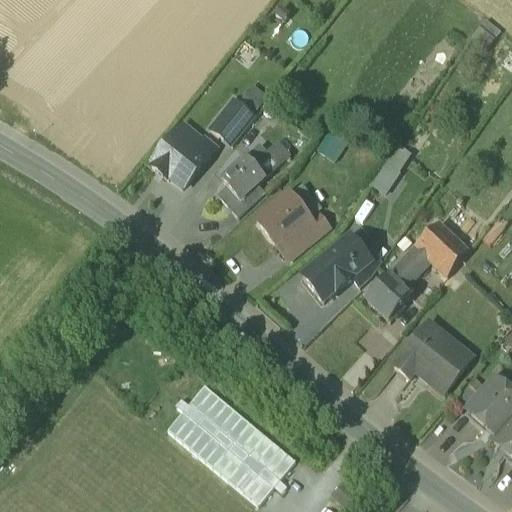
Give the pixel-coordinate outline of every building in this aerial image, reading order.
[(482,20),(467,37),(481,50),(497,34),(482,20)] [(233,104),(211,132),(232,149),(255,121),(233,104)] [(204,139),(184,128),(151,169),(168,183),(170,182),(183,192),(217,150),(204,139)] [(279,147),(266,159),(267,160),(255,170),(265,181),(290,159),(279,147)] [(258,150),(221,184),(227,190),(239,203),(240,205),(255,191),(265,182),(265,181),(255,170),(267,160),(266,159),(258,150)] [(410,189),(391,175),(376,196),(394,210),(410,189)] [(239,203),(227,190),(218,199),(229,212),(239,203)] [(255,191),(240,205),(239,203),(229,212),(239,222),(266,198),(265,197),(263,199),(255,191)] [(286,202),(280,201),(273,207),(273,213),(257,226),(280,253),(295,240),(311,227),(310,225),(289,200),(286,202)] [(470,228),(454,213),(439,229),(455,245),(470,228)] [(311,227),(295,240),(304,252),(329,232),(317,219),(310,225),(311,227)] [(439,229),(416,253),(431,267),(447,282),(468,257),(455,245),(439,229)] [(350,243),(303,282),(323,307),(352,283),(361,276),(368,265),(367,263),(350,243)] [(416,253),(405,265),(413,274),(407,281),(412,286),(431,267),(416,253)] [(372,258),(367,263),(368,265),(361,276),(352,283),(360,292),(371,282),(381,268),(372,258)] [(405,265),(367,305),(388,325),(411,302),(404,295),(412,286),(407,281),(413,274),(405,265)] [(473,362),(430,327),(394,371),(408,384),(414,376),(443,398),(473,362)] [(511,329),(500,345),(511,353),(511,329)] [(511,401),(494,386),(468,416),(498,442),(511,425),(511,401)] [(165,433),(256,508),(294,462),(204,387),(165,433)] [(511,425),(498,442),(494,446),(511,461),(511,425)] [(354,511),(362,504),(344,487),(333,499),(346,511),(354,511)]
